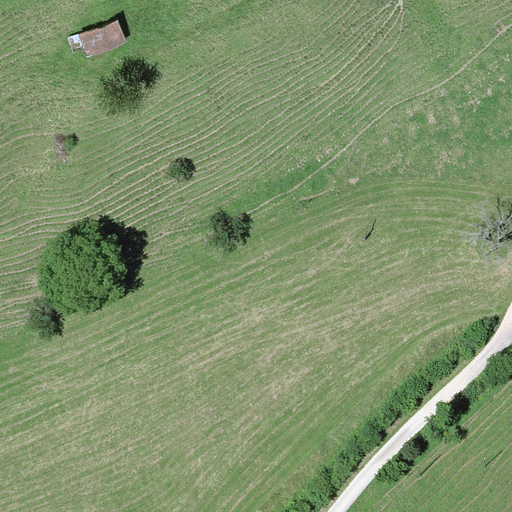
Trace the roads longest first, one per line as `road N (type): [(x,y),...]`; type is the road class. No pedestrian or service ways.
road 1 (unclassified): [(332,511),(511,322)]
road 2 (track): [(242,0),(146,48),(0,93)]
